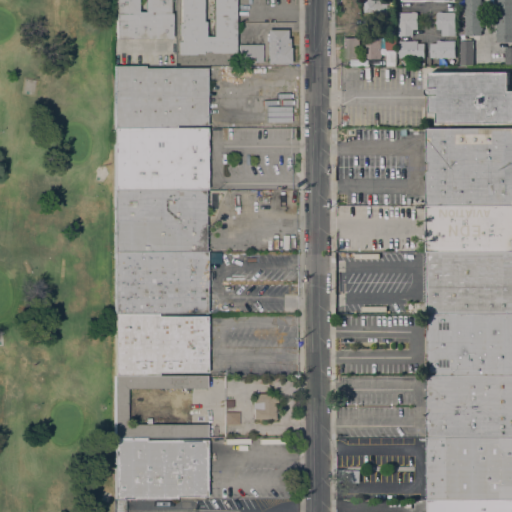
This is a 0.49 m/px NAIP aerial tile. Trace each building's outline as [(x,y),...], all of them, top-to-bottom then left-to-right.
[(115,39),(115,0),(169,0),(169,14),(171,14),(171,39),(115,39)] [(177,55),(177,42),(180,42),(180,36),(178,36),(178,24),(180,24),(180,0),(234,0),(235,53),(210,53),(210,52),(202,52),(202,54),(195,54),(195,55),(177,55)] [(390,0),(390,9),(388,9),(387,20),(374,20),(374,12),(365,12),(365,0),(390,0)] [(482,0),(482,35),(466,35),(466,2),(459,2),(459,0),(482,0)] [(511,0),(511,42),(497,42),(497,36),(497,33),(497,4),(496,4),(496,1),(497,1),(497,0),(511,0)] [(412,12),(416,12),(418,12),(418,25),(413,25),(413,36),(399,36),(399,25),(400,25),(400,12),(412,12)] [(439,12),(443,12),(456,12),(456,28),(456,36),(442,36),(442,29),(437,29),(437,12),(439,12)] [(387,21),(395,21),(395,34),(387,34),(387,21)] [(267,30),(286,30),(286,39),(289,39),(289,48),(290,48),(290,64),(266,64),(267,30)] [(386,36),(397,36),(397,49),(386,49),(386,36)] [(360,38),(360,59),(342,59),(342,50),(341,50),(341,47),(342,47),(342,38),(360,38)] [(364,38),(381,38),(381,59),(364,59),(364,38)] [(400,58),(400,41),(413,41),(413,40),(418,40),(418,43),(425,43),(425,58),(400,58)] [(456,57),(431,58),(431,43),(437,43),(437,40),(442,40),(442,41),(456,41),(456,57)] [(473,65),(460,65),(461,40),(474,40),(473,65)] [(262,45),(262,63),(255,63),(255,59),(238,59),(238,45),(262,45)] [(175,129),(114,129),(114,68),(144,68),(206,68),(206,126),(175,126),(175,129)] [(511,123),(438,123),(438,118),(427,118),(427,94),(426,92),(426,91),(427,89),(428,88),(429,88),(430,88),(431,72),(510,72),(510,91),(511,91),(511,123)] [(206,190),(204,190),(205,191),(114,191),(114,129),(175,129),(206,129),(206,190)] [(511,206),(427,206),(428,205),(428,204),(428,173),(428,172),(428,171),(430,171),(430,162),(429,163),(429,162),(428,161),(428,130),(428,129),(511,129),(511,206)] [(204,253),(114,253),(114,191),(205,191),(204,253)] [(428,252),(427,252),(427,206),(511,206),(511,253),(428,253),(428,252)] [(114,315),(114,253),(204,253),(206,253),(206,313),(157,314),(157,315),(114,315)] [(511,253),(511,284),(428,284),(428,253),(511,253)] [(511,284),(511,314),(428,315),(428,284),(511,284)] [(511,376),(428,377),(428,376),(428,315),(511,314),(511,376)] [(157,316),(206,316),(206,373),(158,373),(158,377),(114,377),(114,315),(157,315),(157,316)] [(511,438),(428,438),(428,377),(511,376),(511,438)] [(158,377),(206,377),(206,389),(127,389),(127,425),(206,425),(206,438),(145,438),(145,439),(114,439),(114,377),(158,377)] [(277,394),(277,403),(275,403),(275,420),(253,420),(253,410),(252,410),(252,402),(253,402),(253,394),(277,394)] [(225,425),(225,412),(238,412),(238,425),(225,425)] [(428,499),(428,438),(511,438),(511,500),(428,500),(428,499)] [(114,439),(145,439),(145,440),(206,440),(206,497),(176,497),(176,500),(125,500),(125,501),(114,501),(114,439)] [(511,500),(511,511),(428,511),(428,500),(511,500)] [(114,511),(114,501),(125,501),(125,511),(114,511)]
